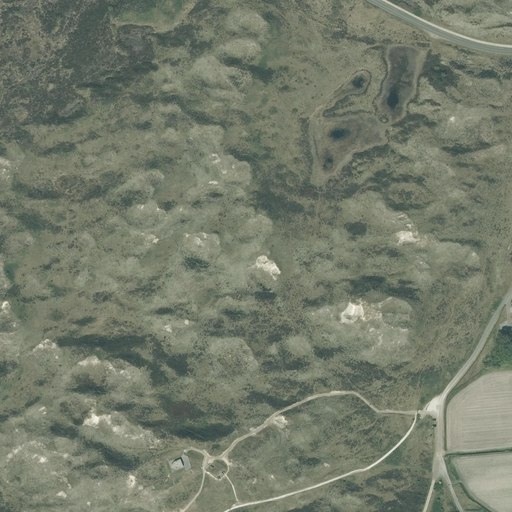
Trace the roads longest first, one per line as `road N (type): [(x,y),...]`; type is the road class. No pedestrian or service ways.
road 1 (unclassified): [(460,511),(439,464),(440,404),(511,290)]
road 2 (unclassified): [(371,0),(447,37),(511,51)]
